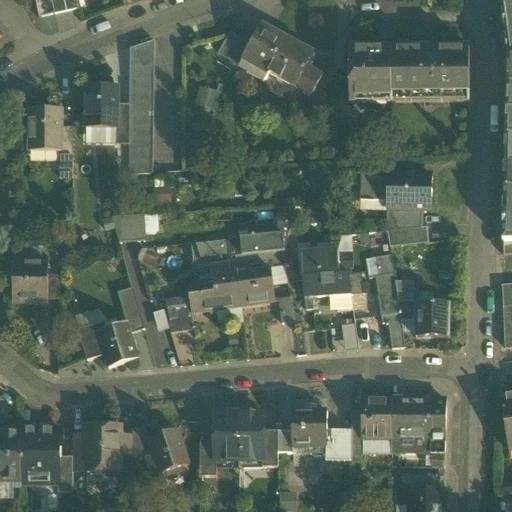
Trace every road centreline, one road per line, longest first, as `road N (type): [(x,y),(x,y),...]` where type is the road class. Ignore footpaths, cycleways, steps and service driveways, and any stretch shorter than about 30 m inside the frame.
road 1 (residential): [(473,368),(293,371),(64,394),(39,390),(0,357)]
road 2 (residential): [(480,0),(490,88),(473,368)]
road 3 (residential): [(46,58),(204,2)]
road 4 (residential): [(473,368),(466,511)]
